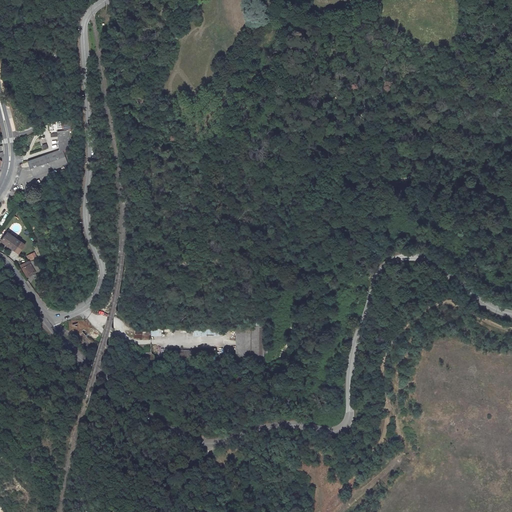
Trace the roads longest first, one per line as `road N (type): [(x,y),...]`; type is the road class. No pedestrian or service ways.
road 1 (tertiary): [(46,317),(66,345),(145,407),(216,442),(284,424),(340,431),(353,350),(380,271),(390,263),(434,262),(479,300),(511,314)]
road 2 (secondary): [(46,317),(85,305),(102,279),(86,220),(91,147),(83,30),(88,13),(106,0)]
